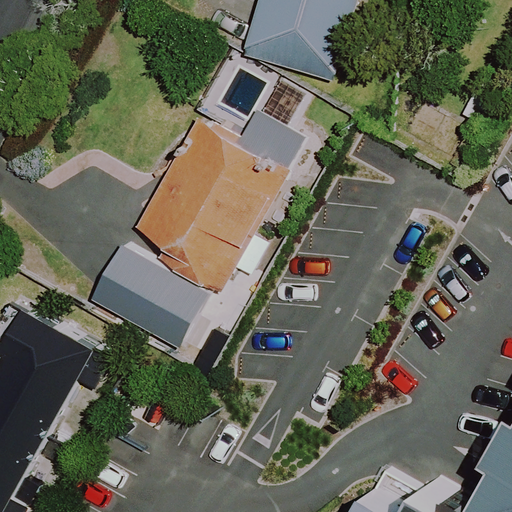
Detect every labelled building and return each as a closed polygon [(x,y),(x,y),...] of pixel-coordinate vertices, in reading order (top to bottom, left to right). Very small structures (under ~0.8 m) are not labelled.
[(366,0),(272,0),(257,52),(342,78),(366,0)] [(329,142),(267,106),(250,135),(209,112),(145,224),(180,243),(174,256),(232,289),(245,266),(262,275),(281,241),(265,231),(296,177),(305,183),(329,142)] [(0,511),(15,511),(107,344),(39,307),(0,378),(0,511)] [(511,392),(469,466),(511,491),(511,392)] [(423,511),(390,492),(377,511),(423,511)]
